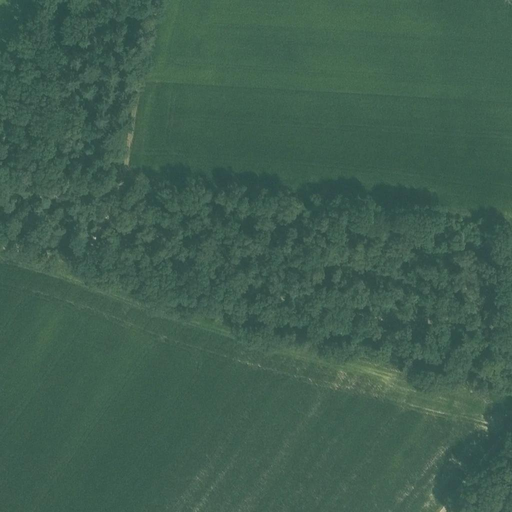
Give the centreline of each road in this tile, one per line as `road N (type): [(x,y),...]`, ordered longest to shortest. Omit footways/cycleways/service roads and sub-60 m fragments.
road 1 (track): [(0,246),(106,259),(367,317),(492,322)]
road 2 (track): [(89,258),(128,167),(163,0)]
road 3 (track): [(0,157),(85,0)]
